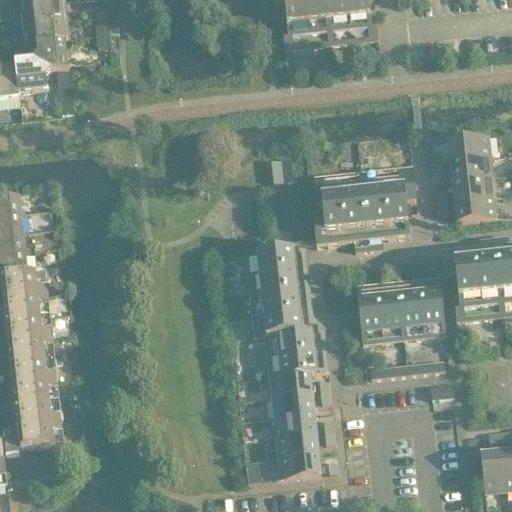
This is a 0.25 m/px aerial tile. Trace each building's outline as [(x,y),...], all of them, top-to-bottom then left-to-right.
[(18,0),(20,12),(65,7),(64,0),(18,0)] [(283,0),(285,10),(288,44),(284,44),(285,56),(378,46),(376,34),(371,35),(367,0),(283,0)] [(242,1),(232,2),(233,12),(244,11),(242,1)] [(222,13),(233,12),(232,2),(221,3),(222,13)] [(211,15),(222,13),(221,3),(210,4),(211,15)] [(200,16),(211,15),(210,4),(199,6),(200,16)] [(22,31),(67,26),(65,7),(20,12),(22,31)] [(110,7),(107,18),(116,21),(120,10),(110,7)] [(261,19),(251,20),(252,30),(262,29),(261,19)] [(251,20),(240,21),(241,31),(252,30),(251,20)] [(241,31),(240,21),(229,23),(230,33),(241,31)] [(230,33),(229,23),(218,24),(219,34),(230,33)] [(219,34),(218,24),(208,25),(208,35),(219,34)] [(66,45),(69,45),(67,26),(22,31),(24,50),(36,49),(36,48),(66,45)] [(95,30),(96,42),(109,40),(108,29),(95,30)] [(110,52),(109,40),(96,42),(97,53),(110,52)] [(50,70),(51,76),(69,74),(66,45),(36,48),(36,49),(37,61),(33,66),(34,72),(50,70)] [(19,98),(19,97),(48,95),(46,81),(50,76),(51,76),(50,70),(34,72),(33,66),(32,61),(14,63),(15,68),(19,98)] [(0,67),(0,104),(20,103),(19,97),(19,98),(15,68),(2,69),(0,67)] [(74,119),(72,106),(61,108),(62,120),(74,119)] [(448,146),(450,167),(491,163),(488,142),(448,146)] [(431,158),(432,169),(442,168),(441,157),(431,158)] [(493,183),(491,163),(450,167),(452,187),(493,183)] [(283,177),(293,176),(292,165),(282,166),(283,177)] [(272,167),(273,178),(283,177),(282,166),(272,167)] [(443,179),(442,168),(432,169),(433,180),(443,179)] [(406,208),(416,207),(412,173),(314,183),(315,195),(320,195),(326,252),(354,249),(355,258),(383,255),(382,246),(409,243),(406,208)] [(294,187),(293,176),(283,177),(284,188),(294,187)] [(283,177),(273,178),(274,189),(284,188),(283,177)] [(455,208),(495,203),(493,183),(452,187),(455,208)] [(275,197),(276,208),(286,206),(285,196),(275,197)] [(436,199),(437,210),(447,209),(445,198),(436,199)] [(0,221),(21,219),(19,200),(0,201),(0,221)] [(497,224),(495,203),(455,208),(457,228),(497,224)] [(276,208),(277,218),(287,217),(286,206),(276,208)] [(448,219),(447,209),(437,210),(438,220),(448,219)] [(277,218),(278,229),(288,228),(287,217),(277,218)] [(0,240),(23,238),(21,219),(0,221),(0,240)] [(278,229),(280,240),(290,239),(288,228),(278,229)] [(0,259),(25,256),(23,238),(0,240),(0,259)] [(290,239),(280,240),(281,251),(291,250),(290,239)] [(456,327),(511,321),(511,251),(509,252),(508,243),(480,246),(481,255),(453,258),(460,315),(455,316),(456,327)] [(265,343),(270,383),(310,379),(310,380),(328,378),(323,335),(313,336),(304,254),(246,260),(255,344),(265,343)] [(0,278),(27,276),(25,256),(0,259),(0,278)] [(63,452),(61,429),(44,278),(2,283),(16,412),(11,413),(13,435),(18,434),(21,456),(63,452)] [(356,292),(363,350),(446,342),(439,283),(356,292)] [(69,332),(54,333),(55,343),(70,342),(69,332)] [(444,367),(429,369),(430,379),(445,377),(444,367)] [(430,379),(429,369),(418,370),(419,380),(430,379)] [(418,370),(407,371),(408,381),(419,380),(418,370)] [(408,381),(407,371),(396,372),(397,382),(408,381)] [(396,372),(385,373),(386,383),(397,382),(396,372)] [(386,383),(385,373),(370,375),(371,385),(386,383)] [(270,383),(272,404),(312,400),(310,380),(310,379),(270,383)] [(330,398),(329,387),(319,388),(320,399),(330,398)] [(431,394),(432,406),(454,403),(452,391),(431,394)] [(332,409),(330,398),(320,399),(322,410),(332,409)] [(272,404),(274,424),(315,420),(312,400),(272,404)] [(274,424),(276,445),(317,440),(315,420),(274,424)] [(335,438),(334,427),(324,428),(325,439),(335,438)] [(336,449),(335,438),(325,439),(326,450),(336,449)] [(499,439),(500,449),(511,448),(510,438),(499,439)] [(489,450),(500,449),(499,439),(488,440),(489,450)] [(276,445),(279,465),(319,460),(317,440),(276,445)] [(511,455),(501,457),(505,497),(511,496),(511,455)] [(484,499),(505,497),(501,457),(480,459),(484,499)] [(21,462),(24,484),(56,480),(54,459),(21,462)] [(321,481),(319,460),(279,465),(281,486),(321,481)] [(258,467),(245,468),(248,489),(261,488),(258,467)] [(339,479),(338,469),(328,470),(329,480),(339,479)]
